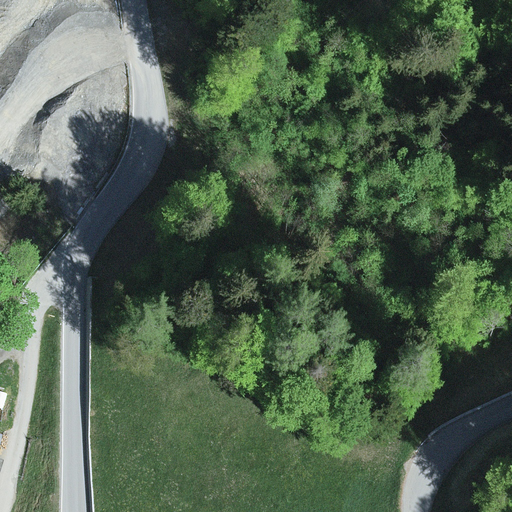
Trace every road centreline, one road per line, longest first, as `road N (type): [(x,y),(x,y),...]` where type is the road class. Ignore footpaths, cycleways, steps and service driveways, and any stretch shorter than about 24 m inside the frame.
road 1 (unclassified): [(71,511),(74,285),(87,243),(140,160),(131,0)]
road 2 (track): [(2,511),(38,292),(74,285)]
road 3 (unclassified): [(511,409),(465,430),(428,471),(418,511)]
